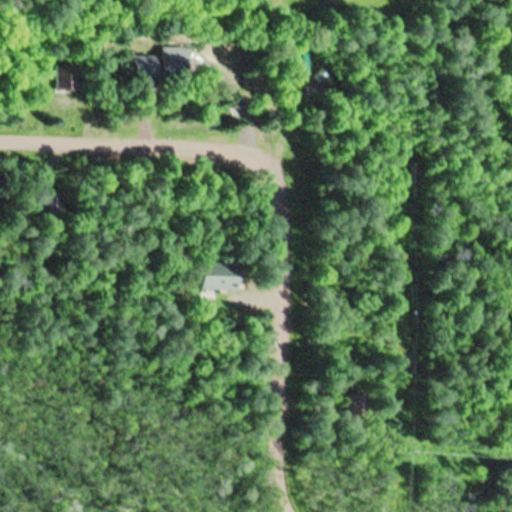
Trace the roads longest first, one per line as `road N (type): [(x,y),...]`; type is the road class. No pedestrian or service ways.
road 1 (residential): [(290,511),(281,497),(280,180)]
road 2 (residential): [(280,180),(225,147),(0,138)]
